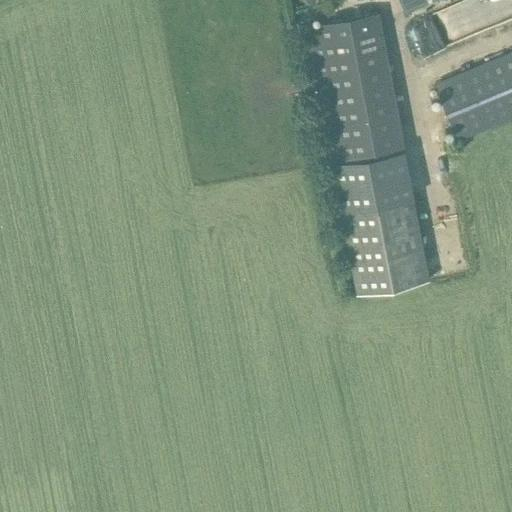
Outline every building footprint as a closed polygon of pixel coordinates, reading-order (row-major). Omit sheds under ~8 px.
[(431,0),(399,0),(404,11),(431,0)] [(511,0),(474,0),(409,23),(419,50),(511,17),(511,0)] [(403,149),(377,12),(306,26),(332,162),(403,149)] [(511,115),(511,51),(434,83),(457,139),(511,115)] [(341,210),(357,292),(428,278),(412,196),(341,210)]
